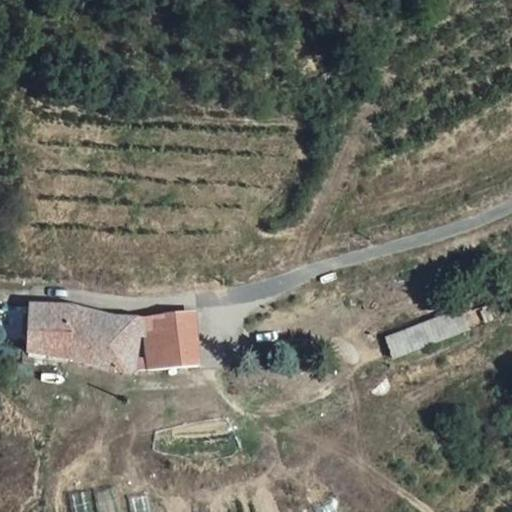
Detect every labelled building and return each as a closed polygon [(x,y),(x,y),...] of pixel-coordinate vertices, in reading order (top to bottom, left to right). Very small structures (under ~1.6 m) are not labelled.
[(455,306),(381,333),(390,358),(463,333),(455,306)] [(144,343),(181,334),(175,310),(168,311),(125,316),(123,333),(142,332),(144,343)] [(18,359),(61,363),(61,342),(86,342),(85,318),(42,316),(21,313),(18,359)] [(120,369),(123,333),(125,316),(85,318),(86,342),(61,342),(61,363),(120,369)] [(186,359),(181,334),(144,343),(149,365),(186,359)]
